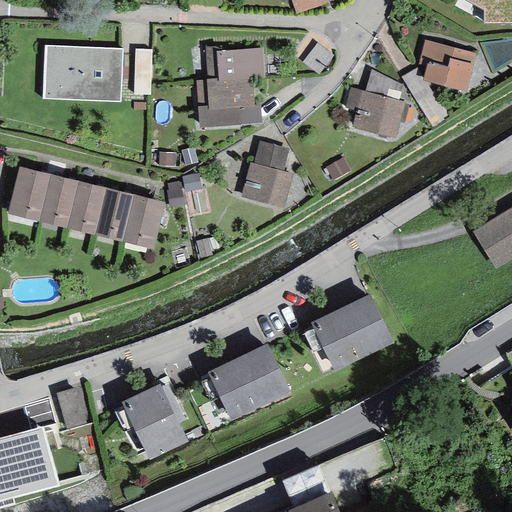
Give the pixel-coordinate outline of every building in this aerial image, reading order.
[(327,3),(325,0),(290,0),(295,14),(327,3)] [(511,0),(464,0),(483,9),(482,23),(511,22),(511,0)] [(475,54),(424,40),(417,65),(426,67),(422,81),(465,93),(475,54)] [(332,56),(316,44),(302,63),(317,75),(332,56)] [(220,45),(204,46),(206,80),(216,79),(217,82),(252,79),(263,79),(261,49),(221,51),(220,45)] [(122,49),(44,46),(42,98),(120,101),(122,49)] [(151,50),(134,49),(133,95),(150,95),(151,50)] [(370,70),(364,92),(398,101),(402,85),(370,70)] [(216,79),(206,80),(194,80),(198,128),(260,123),(259,105),(254,105),(252,79),(217,82),(216,79)] [(364,92),(349,88),(344,108),(355,111),(351,127),(394,139),(399,122),(404,104),(404,102),(398,101),(364,92)] [(408,105),(404,104),(399,122),(404,124),(404,121),(410,122),(413,109),(407,108),(408,105)] [(289,149),(258,141),(252,164),(249,163),(240,198),(283,209),(292,174),(283,172),(289,149)] [(175,154),(158,154),(158,167),(175,168),(175,154)] [(349,170),(342,158),(325,168),(332,180),(349,170)] [(49,174),(18,167),(6,214),(38,222),(49,174)] [(197,173),(181,176),(184,192),(201,189),(197,173)] [(77,181),(49,174),(38,222),(65,229),(77,181)] [(105,188),(77,181),(65,229),(94,235),(105,188)] [(179,181),(166,183),(168,190),(166,191),(169,208),(183,205),(179,181)] [(133,195),(105,188),(94,235),(121,242),(133,195)] [(165,203),(133,195),(121,242),(153,250),(165,203)] [(511,209),(472,232),(492,268),(511,256),(511,209)] [(372,294),(309,323),(333,371),(395,342),(372,294)] [(267,344),(207,372),(230,422),(290,394),(267,344)] [(159,384),(120,402),(148,461),(187,442),(178,423),(184,420),(167,385),(161,388),(159,384)] [(85,424),(74,388),(55,394),(66,430),(85,424)] [(48,400),(24,407),(30,431),(42,428),(55,425),(48,400)] [(0,438),(0,502),(59,487),(42,428),(30,431),(0,438)] [(281,481),(293,508),(330,492),(319,465),(281,481)] [(293,508),(284,511),(339,511),(330,492),(293,508)]
